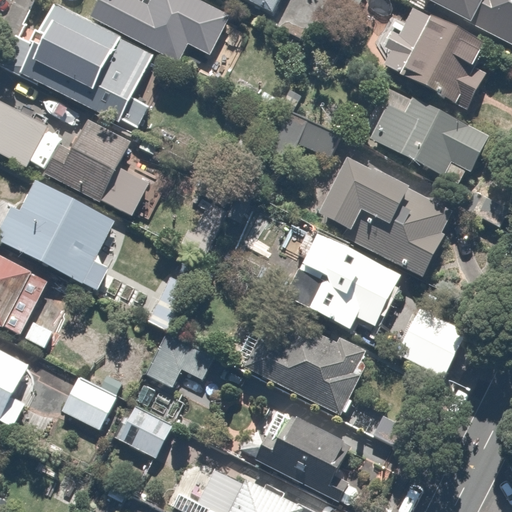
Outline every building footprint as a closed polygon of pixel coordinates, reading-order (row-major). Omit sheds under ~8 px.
[(131,0),(97,0),(88,20),(176,64),(184,47),(204,57),(225,15),(194,0),(151,0),(147,8),(131,0)] [(233,0),(266,16),(273,0),(233,0)] [(511,0),(416,0),(415,3),(511,53),(511,0)] [(148,105),(131,97),(151,58),(49,7),(30,45),(7,33),(0,46),(0,68),(132,136),(148,105)] [(388,56),(378,75),(461,118),(483,77),(474,73),(486,49),(411,10),(408,18),(388,56)] [(69,126),(0,86),(0,156),(38,179),(69,126)] [(488,138),(397,91),(370,143),(448,183),(456,167),(470,174),(488,138)] [(86,119),(52,178),(129,222),(154,180),(130,166),(139,149),(86,119)] [(450,217),(343,163),(312,224),(419,278),(450,217)] [(125,233),(31,184),(16,213),(6,208),(0,218),(0,245),(93,294),(125,233)] [(400,277),(309,230),(295,256),(304,261),(299,272),(318,282),(302,313),(348,337),(356,321),(375,330),(379,323),(392,329),(411,294),(395,286),(400,277)] [(45,286),(0,261),(0,330),(36,351),(52,321),(32,310),(45,286)] [(371,359),(307,322),(292,348),(258,329),(238,365),(337,420),(371,359)] [(161,334),(140,375),(169,390),(180,371),(203,384),(214,362),(161,334)] [(418,341),(405,365),(441,383),(454,360),(418,341)] [(32,366),(0,349),(0,428),(34,445),(58,398),(24,381),(32,366)] [(112,396),(76,377),(57,415),(93,434),(112,396)] [(171,431),(129,409),(113,440),(155,462),(171,431)] [(286,416),(277,433),(253,420),(236,452),(306,489),(336,505),(362,456),(286,416)] [(319,511),(214,461),(196,498),(177,489),(166,511),(319,511)]
